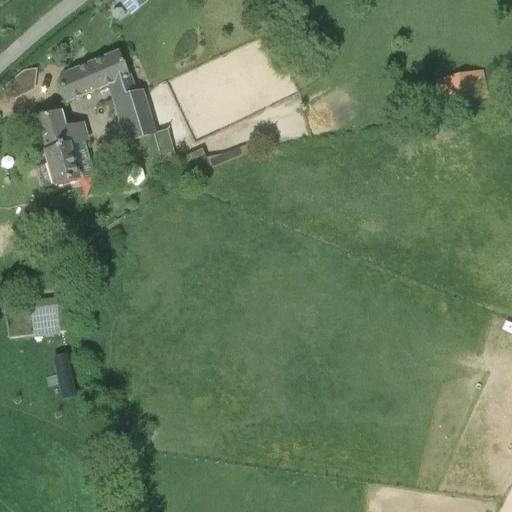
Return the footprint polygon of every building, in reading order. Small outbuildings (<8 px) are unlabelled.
[(149,0),(122,0),(136,12),(152,3),(149,0)] [(126,49),(57,75),(67,102),(108,87),(136,76),(126,49)] [(487,71),(438,77),(442,106),(490,100),(487,71)] [(108,87),(112,101),(143,92),(136,76),(108,87)] [(112,101),(124,143),(153,135),(155,135),(148,109),(143,92),(112,101)] [(62,111),(34,118),(42,150),(83,140),(88,139),(83,122),(66,127),(62,111)] [(153,135),(162,164),(176,159),(167,130),(155,135),(153,135)] [(51,185),(52,188),(92,177),(83,140),(42,150),(46,165),(51,185)] [(193,175),(245,158),(241,147),(208,158),(205,150),(187,156),(193,175)] [(34,168),(39,188),(51,185),(46,165),(34,168)] [(7,303),(8,337),(65,334),(63,300),(7,303)]
